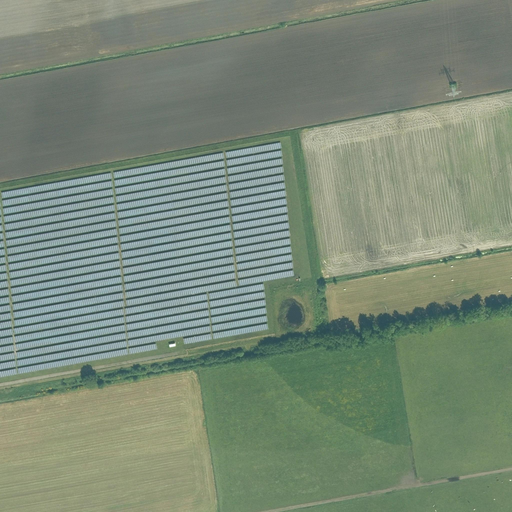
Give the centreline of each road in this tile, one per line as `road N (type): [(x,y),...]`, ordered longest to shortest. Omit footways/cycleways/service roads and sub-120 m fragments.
road 1 (track): [(0,396),(511,307)]
road 2 (track): [(9,395),(36,383),(250,344)]
road 3 (track): [(270,511),(511,468)]
road 4 (track): [(245,355),(251,343),(309,324),(306,299),(291,293),(277,302),(278,324)]
